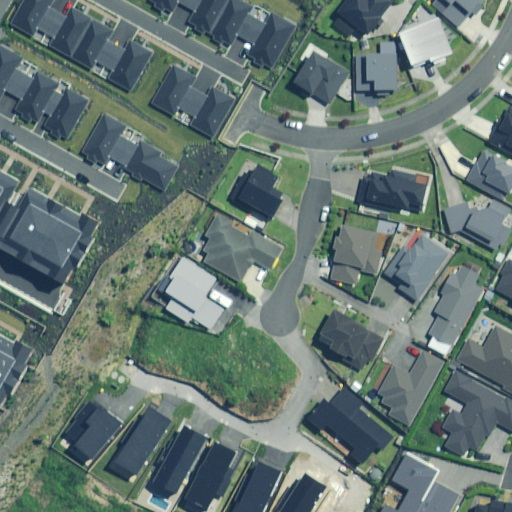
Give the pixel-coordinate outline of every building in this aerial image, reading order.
[(112,77),(134,90),(155,51),(133,39),(128,49),(111,40),(117,30),(74,6),(68,16),(52,7),(55,0),(24,0),(13,22),(36,35),(40,27),(57,37),(53,44),(95,68),(99,60),(116,70),(112,77)] [(153,0),(158,2),(157,5),(165,10),(166,7),(174,11),(180,1),(197,11),(191,21),(199,25),(198,27),(206,32),(207,30),(217,35),(215,38),(223,43),(225,40),(233,44),(239,34),(256,44),(250,54),(258,58),(257,61),(265,65),(266,63),(273,67),(297,24),(274,11),(267,23),(250,14),(254,6),(243,0),(153,0)] [(349,0),(343,9),(346,11),(338,21),(354,34),(362,24),(374,34),(387,16),(385,14),(396,0),(349,0)] [(485,0),(439,0),(437,3),(463,26),(476,10),(481,14),(488,6),(484,2),(485,0)] [(458,51),(445,18),(406,33),(419,65),(437,58),(439,63),(451,59),(449,54),(458,51)] [(1,43),(0,45),(0,98),(2,100),(8,89),(24,98),(18,109),(26,113),(24,116),(33,121),(35,118),(41,122),(47,111),(53,114),(47,125),(54,129),(52,133),(62,138),(64,135),(70,138),(92,99),(69,86),(65,94),(58,90),(62,83),(40,70),(36,77),(20,68),(26,57),(1,43)] [(343,63),(320,49),(300,80),(307,84),(304,88),(314,95),(316,92),(333,103),(353,71),(343,64),(343,63)] [(403,88),(403,52),(361,52),(362,89),(381,89),(381,93),(393,93),(393,88),(403,88)] [(198,76),(176,64),(155,102),(177,114),(182,106),(198,115),(194,124),(216,136),(238,98),(215,86),(210,95),(193,86),(198,76)] [(511,111),(508,110),(502,122),(500,121),(489,140),(511,152),(511,111)] [(130,125),(106,112),(85,150),(92,154),(90,157),(99,162),(100,159),(108,163),(112,156),(128,165),(127,167),(136,172),(135,174),(144,179),(145,177),(167,190),(181,166),(162,155),(164,152),(142,140),(139,145),(124,136),(130,125)] [(493,157),(484,152),(477,165),(476,164),(467,182),(503,202),(506,196),(508,197),(511,189),(511,171),(504,167),(505,166),(492,159),(493,157)] [(0,229),(10,235),(5,244),(72,282),(107,221),(88,211),(86,215),(36,187),(25,206),(14,200),(25,180),(0,166),(0,229)] [(281,178),(259,166),(253,177),(246,173),(233,197),(242,202),(243,200),(274,217),(283,201),(272,195),(281,178)] [(393,171),(391,178),(373,174),(372,181),(365,179),(361,199),(424,213),(430,187),(415,183),(416,176),(393,171)] [(511,210),(511,208),(495,199),(494,201),(481,194),(478,199),(471,195),(466,204),(446,209),(452,235),(463,232),(498,251),(501,245),(506,247),(511,235),(511,227),(505,224),(511,210)] [(234,224),(219,216),(207,237),(212,240),(206,251),(211,254),(206,263),(242,283),(254,262),(270,272),(283,250),(253,232),(250,238),(232,228),(234,224)] [(376,233),(344,226),(333,280),(357,285),(360,271),(379,275),(383,253),(372,251),(376,233)] [(449,255),(423,237),(413,252),(405,247),(386,275),(402,285),(399,290),(417,302),(449,255)] [(218,278),(184,257),(168,282),(172,285),(169,290),(161,285),(152,299),(198,328),(201,323),(222,337),(235,316),(206,297),(218,278)] [(511,262),(509,261),(501,275),(504,277),(496,292),(511,299),(511,262)] [(481,276),(463,267),(458,277),(453,274),(442,294),(445,296),(436,312),(441,315),(431,334),(434,336),(429,346),(449,357),(484,291),(476,286),(481,276)] [(386,341),(337,312),(323,335),(337,343),(333,348),(351,359),(349,363),(366,373),(386,341)] [(511,331),(497,323),(486,346),(470,337),(459,357),(508,383),(506,387),(511,389),(511,331)] [(0,407),(4,410),(13,393),(16,395),(33,364),(31,363),(38,349),(20,339),(18,343),(0,333),(0,407)] [(445,363),(424,352),(412,376),(396,367),(380,396),(396,405),(391,415),(411,426),(445,363)] [(474,378),(457,370),(447,389),(470,402),(465,413),(455,408),(446,425),(456,431),(448,444),(466,454),(471,444),(480,448),(489,432),(492,434),(499,420),(511,426),(511,398),(508,397),(507,398),(473,380),(474,378)] [(357,450),(352,456),(364,466),(369,460),(379,448),(384,452),(396,437),(360,408),(365,403),(345,388),(332,404),(326,400),(309,421),(323,433),(329,427),(357,450)] [(78,442),(96,456),(125,419),(108,405),(106,407),(101,403),(99,405),(91,398),(78,415),(80,417),(69,431),(80,439),(78,442)] [(119,459),(141,472),(174,417),(153,404),(144,418),(140,416),(124,441),(128,443),(119,459)] [(157,479),(180,490),(209,434),(187,423),(179,437),(174,434),(160,461),(165,463),(157,479)] [(240,449),(218,438),(190,495),(212,506),(219,492),(225,495),(238,470),(231,466),(240,449)] [(441,469),(409,452),(395,478),(413,488),(402,509),(389,502),(384,511),(451,511),(462,492),(436,478),(441,469)] [(239,511),(265,511),(285,469),(263,459),(257,474),(250,471),(238,499),(245,501),(239,511)] [(282,511),(312,511),(330,483),(308,469),(299,484),(294,481),(279,506),(284,509),(282,511)] [(324,511),(354,511),(364,498),(341,484),(324,511)] [(511,511),(511,499),(497,497),(496,503),(482,500),(479,511),(511,511)]
